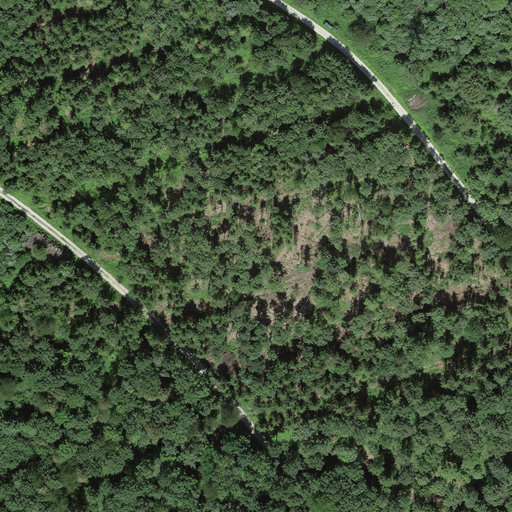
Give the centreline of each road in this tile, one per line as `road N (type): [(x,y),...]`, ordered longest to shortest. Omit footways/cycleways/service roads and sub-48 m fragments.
road 1 (track): [(313,511),(200,367),(0,194)]
road 2 (track): [(269,0),(357,63),(511,261)]
